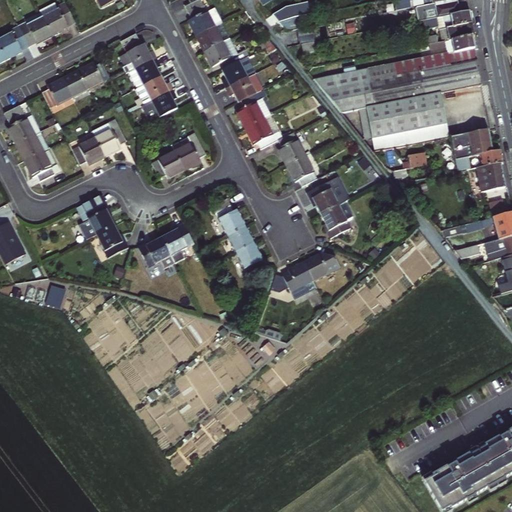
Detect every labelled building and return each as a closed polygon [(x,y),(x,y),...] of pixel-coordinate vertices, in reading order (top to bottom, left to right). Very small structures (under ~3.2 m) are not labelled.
[(192,13),(204,6),(201,0),(199,0),(188,6),(192,13)] [(199,34),(225,21),(218,6),(214,8),(209,0),(201,0),(204,6),(192,13),(194,16),(191,18),(199,34)] [(397,0),(399,10),(434,3),(447,0),(397,0)] [(417,6),(420,21),(422,21),(427,20),(438,18),(468,12),(465,0),(463,0),(459,1),(459,0),(447,0),(434,3),(417,6)] [(60,5),(44,13),(47,20),(56,37),(72,29),(70,25),(78,21),(69,4),(61,8),(60,5)] [(246,10),(242,15),(247,19),(251,15),(246,10)] [(422,21),(424,32),(438,29),(441,29),(446,28),(448,27),(471,23),(468,12),(438,18),(427,20),(422,21)] [(277,21),(286,32),(299,29),(289,18),(277,21)] [(32,24),(22,29),(31,46),(39,42),(41,45),(56,37),(47,20),(34,27),(32,24)] [(206,48),(232,35),(225,21),(199,34),(206,48)] [(438,29),(441,42),(451,40),(471,36),(473,36),(471,23),(448,27),(446,28),(441,29),(438,29)] [(349,35),(356,34),(354,24),(347,26),(349,35)] [(15,33),(17,36),(1,44),(10,62),(26,53),(24,50),(31,46),(22,29),(15,33)] [(125,38),(127,44),(143,36),(140,30),(125,38)] [(271,43),(275,41),(268,33),(260,37),(265,46),(268,45),(271,43)] [(215,65),(223,61),(225,67),(249,54),(251,53),(249,48),(241,52),(232,35),(206,48),(215,65)] [(419,39),(420,46),(436,43),(435,35),(419,39)] [(131,51),(147,43),(143,36),(127,44),(131,51)] [(401,76),(476,62),(471,36),(451,40),(441,42),(436,43),(420,46),(421,52),(447,47),(449,54),(447,55),(447,54),(399,63),(401,76)] [(268,45),(270,50),(279,46),(275,41),(271,43),(268,45)] [(133,69),(139,66),(160,55),(156,47),(153,49),(149,42),(147,43),(131,51),(123,55),(131,70),(133,69)] [(302,44),(303,54),(318,51),(316,42),(302,44)] [(0,66),(10,62),(1,44),(0,44),(0,66)] [(272,54),(276,61),(283,57),(279,51),(272,54)] [(257,70),(249,54),(225,67),(226,68),(224,69),(228,76),(224,78),(227,86),(256,71),(257,70)] [(139,66),(147,82),(165,72),(161,64),(164,63),(160,55),(139,66)] [(99,61),(97,59),(81,67),(90,85),(112,74),(104,58),(99,61)] [(343,113),(359,110),(439,95),(480,87),(476,62),(401,76),(325,91),(343,113)] [(316,80),(325,91),(401,76),(399,63),(316,80)] [(147,82),(139,66),(133,69),(146,94),(149,101),(155,97),(147,82)] [(90,85),(81,67),(67,74),(76,92),(90,85)] [(242,98),(264,87),(256,71),(227,86),(232,94),(235,92),(239,100),(242,98)] [(147,82),(155,97),(176,87),(172,79),(169,81),(165,72),(147,82)] [(46,88),(48,92),(54,103),(76,92),(67,74),(52,82),(53,84),(46,88)] [(177,96),(180,94),(176,87),(155,97),(163,114),(181,105),(177,96)] [(264,95),(268,93),(264,87),(242,98),(245,105),(238,108),(247,125),(272,112),(264,95)] [(317,98),(313,91),(302,96),(306,104),(317,98)] [(131,110),(149,101),(146,94),(140,96),(142,100),(130,107),(131,110)] [(359,110),(362,125),(442,109),(439,95),(359,110)] [(163,114),(155,97),(149,101),(157,117),(163,114)] [(11,125),(20,142),(52,125),(45,112),(39,115),(32,100),(24,104),(27,111),(11,119),(13,124),(11,125)] [(11,119),(27,111),(24,104),(7,113),(11,119)] [(329,112),(326,105),(321,107),(324,114),(329,112)] [(362,125),(365,139),(444,124),(442,109),(362,125)] [(279,138),(284,135),(272,112),(247,125),(255,142),(263,139),(266,144),(279,138)] [(132,140),(120,117),(114,120),(115,121),(98,130),(101,136),(110,155),(127,146),(126,143),(132,140)] [(444,124),(365,139),(365,141),(371,139),(373,151),(447,137),(444,124)] [(20,142),(28,158),(61,142),(52,125),(20,142)] [(278,145),(287,162),(306,152),(295,129),(284,135),(279,138),(282,143),(278,145)] [(203,156),(209,152),(198,131),(190,136),(193,141),(179,148),(188,167),(205,159),(203,156)] [(452,138),(454,150),(485,145),(482,132),(452,138)] [(91,160),(93,163),(110,155),(101,136),(77,148),(85,163),(91,160)] [(43,180),(73,165),(61,142),(28,158),(37,175),(40,173),(43,180)] [(454,150),(456,161),(493,154),(491,143),(490,144),(485,145),(454,150)] [(170,173),(171,176),(188,167),(179,148),(156,160),(164,176),(170,173)] [(298,176),(302,184),(318,175),(306,152),(287,162),(295,178),(298,176)] [(456,161),(458,173),(477,169),(500,165),(504,165),(501,152),(493,154),(456,161)] [(408,159),(410,169),(427,166),(425,156),(408,159)] [(482,194),(505,190),(500,165),(477,169),(482,194)] [(410,169),(397,172),(398,178),(411,176),(410,169)] [(314,199),(319,211),(343,199),(349,196),(337,174),(306,190),(311,200),(314,199)] [(88,217),(92,215),(92,216),(82,222),(90,237),(101,231),(119,222),(114,213),(116,212),(105,191),(101,193),(81,204),(88,217)] [(230,198),(215,206),(217,211),(233,203),(230,198)] [(355,222),(343,199),(319,211),(325,221),(323,222),(330,235),(342,229),(350,225),(355,222)] [(494,218),(506,215),(502,201),(488,205),(492,219),(494,218)] [(237,210),(233,203),(217,211),(229,235),(248,225),(240,209),(237,210)] [(511,237),(511,213),(506,215),(494,218),(495,223),(499,240),(511,237)] [(485,228),(495,223),(494,218),(492,219),(482,221),(483,228),(485,228)] [(175,227),(176,228),(164,235),(179,263),(179,264),(187,260),(182,249),(197,241),(187,221),(175,227)] [(445,231),(446,238),(485,228),(483,228),(482,221),(445,231)] [(14,222),(0,229),(0,245),(10,265),(31,254),(14,222)] [(126,231),(124,232),(119,222),(101,231),(113,254),(133,243),(126,231)] [(229,235),(238,251),(257,242),(248,225),(229,235)] [(346,236),(354,232),(350,225),(342,229),(346,236)] [(171,267),(179,263),(164,235),(151,241),(150,239),(140,244),(151,265),(166,257),(171,267)] [(511,255),(511,237),(499,240),(485,244),(489,261),(503,257),(511,255)] [(266,258),(257,242),(238,251),(250,274),(266,266),(262,260),(266,258)] [(477,246),(457,251),(463,258),(480,254),(477,246)] [(334,256),(321,252),(304,261),(313,280),(339,266),(334,256)] [(511,255),(503,257),(507,271),(511,269),(511,255)] [(304,261),(287,270),(288,272),(283,275),(296,298),(317,287),(313,280),(304,261)] [(508,288),(511,287),(511,285),(503,287),(504,293),(508,292),(508,288)] [(511,305),(503,308),(511,318),(511,305)] [(259,328),(258,333),(281,340),(283,335),(281,332),(270,328),(267,330),(259,328)] [(424,482),(441,511),(443,511),(451,508),(452,509),(466,501),(474,496),(488,488),(504,479),(511,474),(511,430),(487,445),(488,447),(471,456),(470,455),(455,464),(455,465),(450,469),(449,467),(442,471),(441,470),(432,476),(433,477),(424,482)] [(440,468),(442,471),(449,467),(450,469),(455,465),(455,464),(470,455),(471,456),(488,447),(487,445),(485,442),(440,468)] [(422,479),(424,482),(433,477),(432,476),(431,474),(422,479)] [(488,488),(490,491),(506,482),(504,479),(488,488)]
